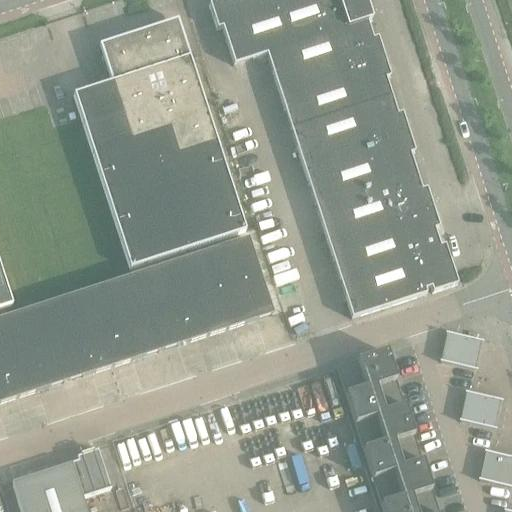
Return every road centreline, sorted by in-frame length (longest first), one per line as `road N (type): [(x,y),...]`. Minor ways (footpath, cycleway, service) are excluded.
road 1 (unclassified): [(0,460),(511,293)]
road 2 (unclassified): [(430,0),(511,257)]
road 3 (unclassified): [(511,126),(473,0)]
